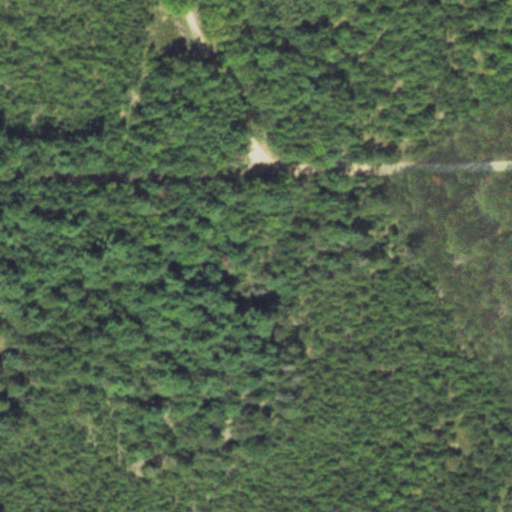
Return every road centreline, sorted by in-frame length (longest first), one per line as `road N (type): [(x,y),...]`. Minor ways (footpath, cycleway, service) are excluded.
road 1 (residential): [(0,178),(511,164)]
road 2 (track): [(191,0),(276,173)]
